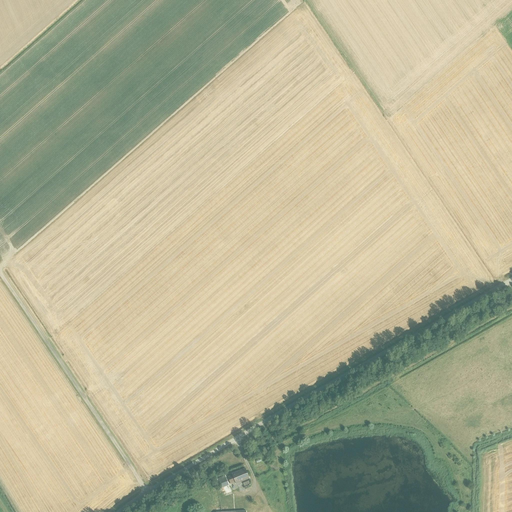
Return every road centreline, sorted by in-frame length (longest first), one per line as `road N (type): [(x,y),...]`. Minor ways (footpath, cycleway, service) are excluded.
road 1 (unclassified): [(115,511),(511,277)]
road 2 (track): [(263,420),(279,439),(511,306)]
road 3 (track): [(144,489),(0,274)]
